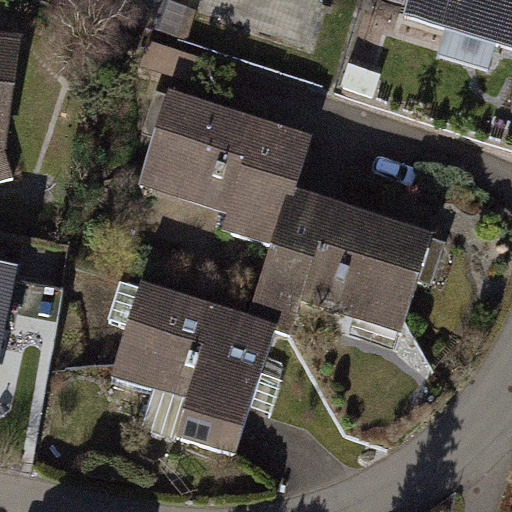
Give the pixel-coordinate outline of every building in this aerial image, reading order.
[(200,14),(154,0),(137,0),(129,26),(190,45),(200,14)] [(511,0),(413,0),(407,22),(511,52),(511,0)] [(3,29),(0,28),(0,186),(16,182),(9,155),(24,43),(1,40),(3,29)] [(218,66),(151,45),(143,71),(210,92),(218,66)] [(384,80),(351,69),(344,92),(376,103),(384,80)] [(316,146),(173,99),(142,192),(230,221),(224,238),(275,254),(252,325),(282,335),(294,339),(305,307),(405,339),(435,246),(298,202),(316,146)] [(0,382),(21,279),(0,275),(0,382)] [(252,325),(144,290),(113,383),(190,408),(179,443),(240,463),(282,335),(252,325)]
